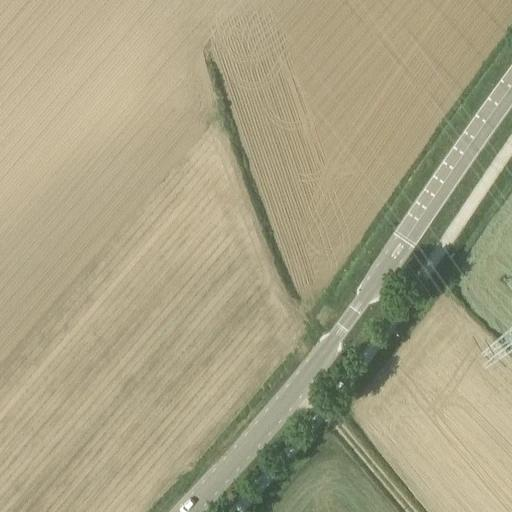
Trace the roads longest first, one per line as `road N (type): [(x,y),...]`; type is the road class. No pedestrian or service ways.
road 1 (secondary): [(183,511),(291,393),(511,82)]
road 2 (track): [(291,393),(319,411),(407,511)]
